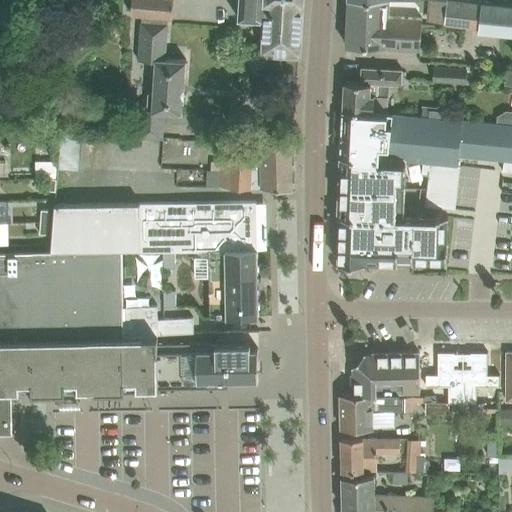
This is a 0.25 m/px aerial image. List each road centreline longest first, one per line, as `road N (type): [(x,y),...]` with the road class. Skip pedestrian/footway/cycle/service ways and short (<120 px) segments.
road 1 (tertiary): [(317,310),(322,0)]
road 2 (tertiary): [(321,511),(317,310)]
road 3 (residential): [(317,310),(511,310)]
road 4 (tertiary): [(135,511),(0,470)]
